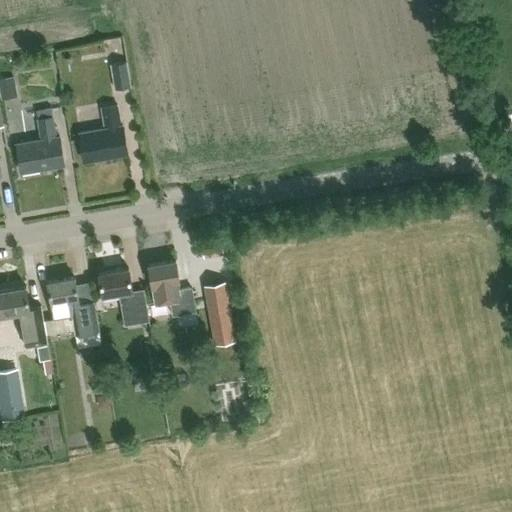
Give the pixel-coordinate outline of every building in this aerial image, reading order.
[(130,86),(126,60),(111,63),(115,88),(130,86)] [(13,76),(0,78),(0,88),(1,96),(16,93),(13,76)] [(84,160),(128,153),(123,124),(121,124),(118,104),(102,106),(106,127),(80,131),(84,160)] [(38,109),(39,117),(43,138),(17,143),(21,171),(65,164),(60,135),(57,135),(52,107),(38,109)] [(198,327),(198,322),(196,310),(209,308),(205,286),(181,290),(176,260),(150,264),(156,301),(171,298),(175,314),(177,316),(180,330),(198,327)] [(125,323),(149,319),(144,288),(132,290),(128,268),(101,272),(104,294),(120,291),(125,323)] [(77,332),(98,329),(94,304),(80,307),(75,277),(49,282),(55,317),(74,314),(77,332)] [(233,328),(225,281),(209,284),(217,331),(233,328)] [(27,345),(47,341),(41,306),(29,308),(26,285),(0,289),(0,313),(21,310),(27,345)] [(98,329),(77,333),(79,347),(100,343),(98,329)] [(153,388),(151,374),(133,377),(135,390),(153,388)] [(0,389),(0,410),(24,407),(21,387),(0,389)]
